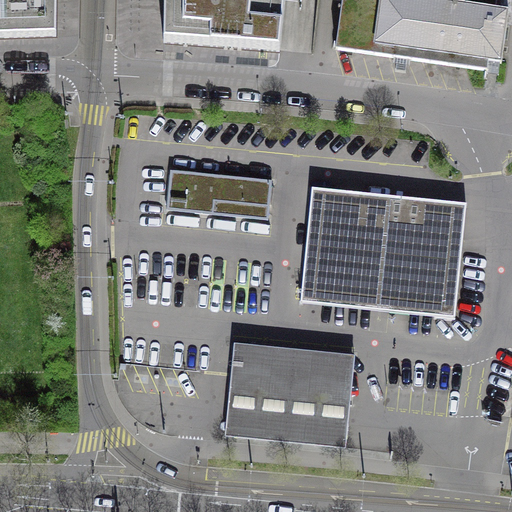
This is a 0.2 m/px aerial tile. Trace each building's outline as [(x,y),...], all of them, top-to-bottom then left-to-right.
[(59,0),(0,0),(0,37),(60,36),(59,0)] [(285,0),(163,0),(162,45),(280,52),(285,0)] [(341,0),(334,51),(402,60),(410,61),(489,72),(490,61),(500,63),(507,11),(495,9),(495,0),(341,0)] [(168,169),(164,208),(265,218),(270,180),(222,175),(168,169)] [(393,205),(317,197),(305,308),(457,324),(468,213),(393,205)] [(356,354),(235,341),(225,435),(346,448),(356,354)]
